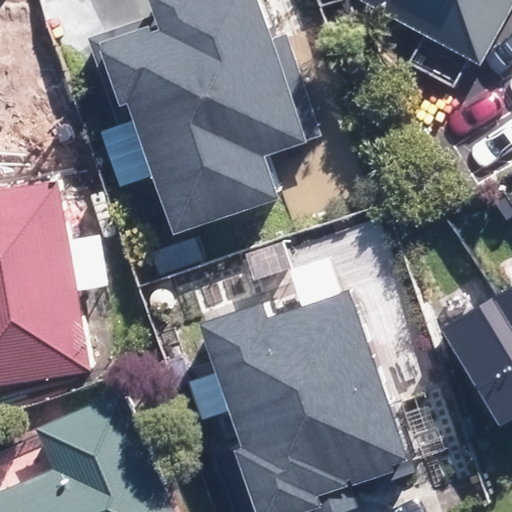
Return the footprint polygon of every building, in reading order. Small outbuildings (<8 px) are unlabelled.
[(283,29),(273,0),(163,0),(167,10),(95,34),(126,127),(145,120),(182,228),(291,192),(276,146),(326,130),(291,26),(283,29)] [(511,0),(367,0),(484,61),(511,5),(511,0)] [(65,49),(35,60),(56,117),(86,106),(65,49)] [(0,383),(97,369),(65,176),(0,186),(0,383)] [(511,292),(504,279),(451,311),(511,409),(511,407),(511,292)] [(275,294),(210,318),(253,438),(242,441),(267,511),(289,511),(320,501),(323,511),(326,511),(365,498),(359,478),(416,457),(354,280),(280,307),(275,294)] [(182,511),(127,387),(42,424),(59,464),(0,488),(0,511),(182,511)]
